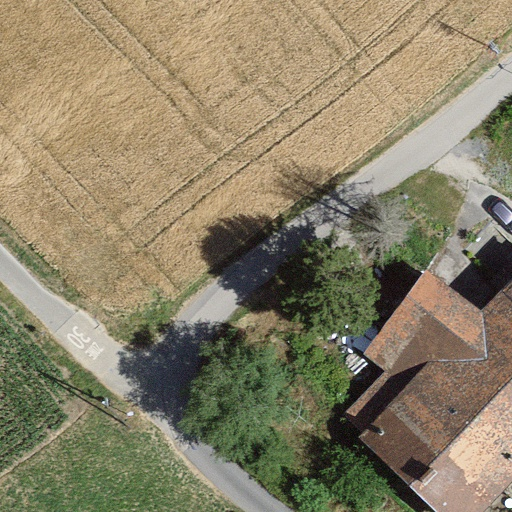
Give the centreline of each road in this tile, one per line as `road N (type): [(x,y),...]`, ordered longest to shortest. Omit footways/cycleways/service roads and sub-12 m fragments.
road 1 (residential): [(511,73),(439,145),(282,246),(140,391),(266,511)]
road 2 (track): [(0,266),(140,391)]
